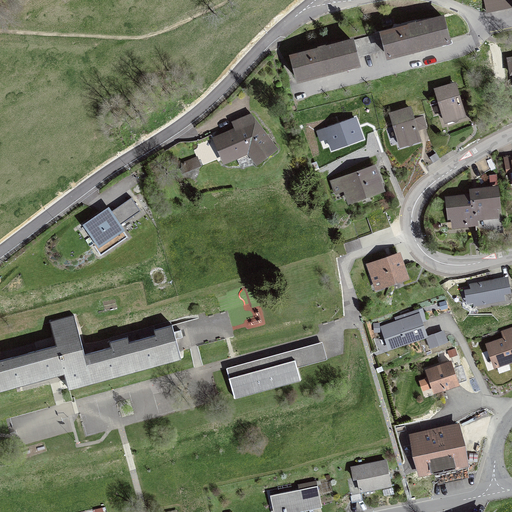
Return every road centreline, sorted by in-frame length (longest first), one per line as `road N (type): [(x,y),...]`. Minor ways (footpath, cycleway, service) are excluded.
road 1 (residential): [(0,251),(196,112),(305,8)]
road 2 (residential): [(358,315),(333,335),(80,403)]
road 3 (residential): [(511,255),(438,262),(419,248),(411,228),(420,195),(441,175),(511,136)]
